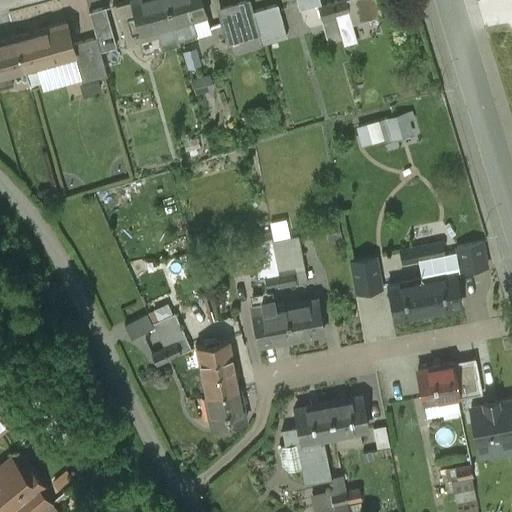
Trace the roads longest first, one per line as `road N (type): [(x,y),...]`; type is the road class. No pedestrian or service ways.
road 1 (residential): [(0,182),(71,275),(158,454),(203,511)]
road 2 (residential): [(263,379),(511,328)]
road 3 (residential): [(448,0),(511,209)]
